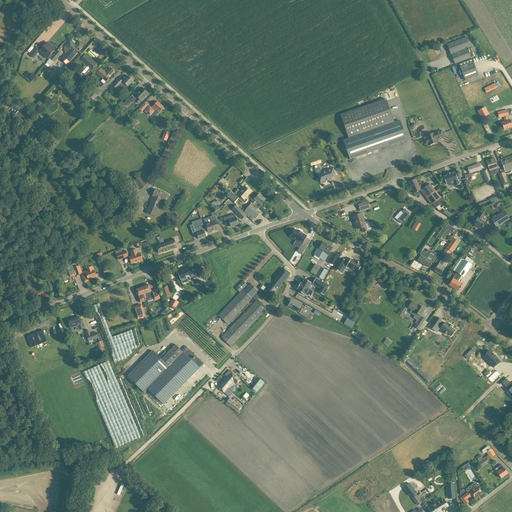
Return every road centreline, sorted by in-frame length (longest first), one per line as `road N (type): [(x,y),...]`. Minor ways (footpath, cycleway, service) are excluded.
road 1 (tertiary): [(302,214),(60,0)]
road 2 (residential): [(259,228),(292,271),(271,316),(130,459)]
road 3 (unclassified): [(0,326),(259,228)]
road 4 (tertiary): [(490,326),(302,214)]
road 5 (track): [(2,325),(49,441),(64,457)]
road 6 (residential): [(511,267),(392,185)]
road 7 (residential): [(392,185),(511,141)]
